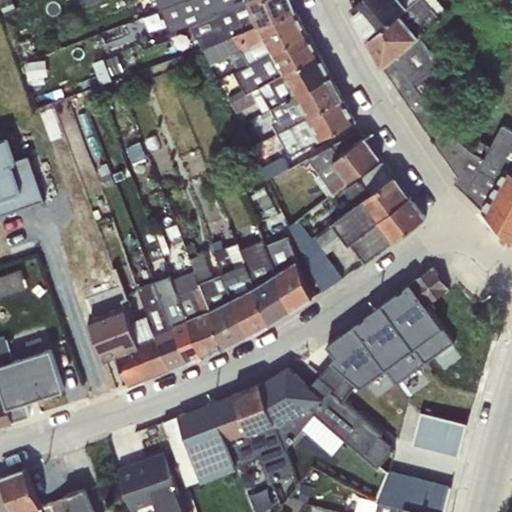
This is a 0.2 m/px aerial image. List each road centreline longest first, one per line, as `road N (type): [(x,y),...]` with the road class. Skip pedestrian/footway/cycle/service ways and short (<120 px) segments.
road 1 (residential): [(462,227),(233,365),(0,451)]
road 2 (residential): [(324,0),(377,105),(462,227)]
road 3 (residential): [(511,390),(474,511)]
